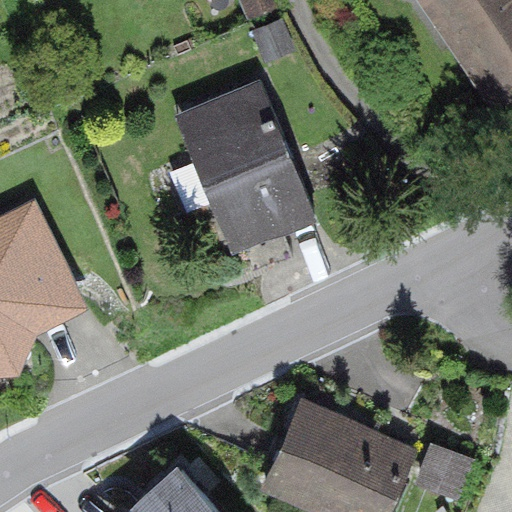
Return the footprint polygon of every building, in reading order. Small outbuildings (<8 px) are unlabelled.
[(511,93),(511,0),(425,0),(498,103),(511,93)] [(263,81),(190,112),(227,197),(214,202),(233,245),(243,240),(257,273),(297,255),(283,223),(318,209),(263,81)] [(0,358),(20,356),(18,325),(76,295),(33,212),(0,230),(0,358)] [(386,511),(416,449),(306,399),(267,482),(313,503),(319,490),(367,511),(386,511)] [(473,458),(438,444),(424,478),(459,492),(473,458)] [(141,508),(144,511),(223,511),(186,469),(141,508)]
